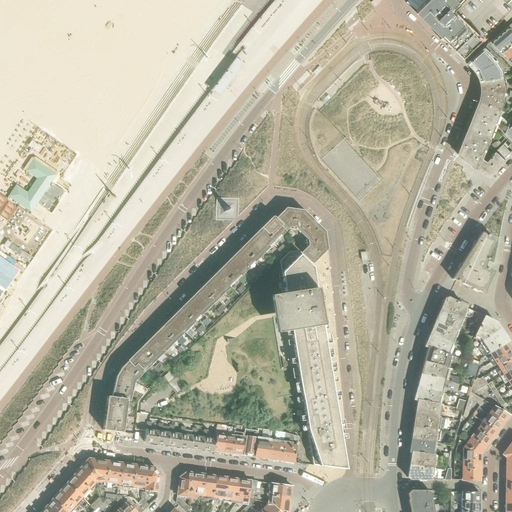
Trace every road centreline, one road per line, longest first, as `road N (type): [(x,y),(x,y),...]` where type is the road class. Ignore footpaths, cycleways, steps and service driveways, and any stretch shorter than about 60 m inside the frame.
road 1 (residential): [(87,445),(93,396),(116,356),(259,212),(291,196),(310,203),(332,236),(351,490)]
road 2 (residential): [(351,0),(183,206),(0,474)]
road 3 (residential): [(419,310),(406,283),(467,84),(396,0)]
road 4 (residential): [(392,485),(391,416),(419,310)]
road 5 (residential): [(329,500),(289,476),(171,460)]
road 6 (residential): [(419,310),(463,230),(511,174)]
